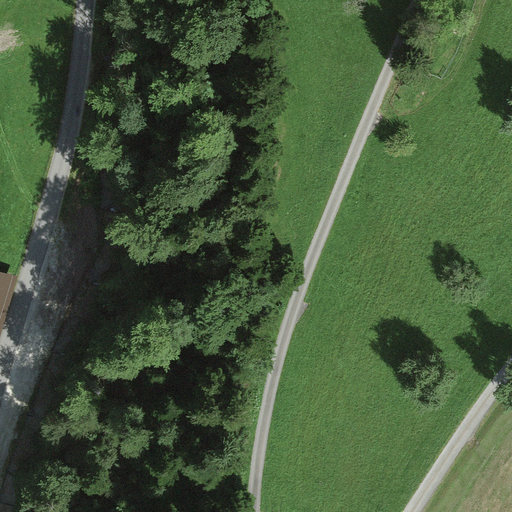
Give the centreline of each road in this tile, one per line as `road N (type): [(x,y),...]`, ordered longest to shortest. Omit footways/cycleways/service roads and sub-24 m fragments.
road 1 (track): [(419,0),(303,282),(258,453),(254,511)]
road 2 (unclassified): [(84,0),(67,141),(0,373)]
road 3 (track): [(411,511),(511,367)]
